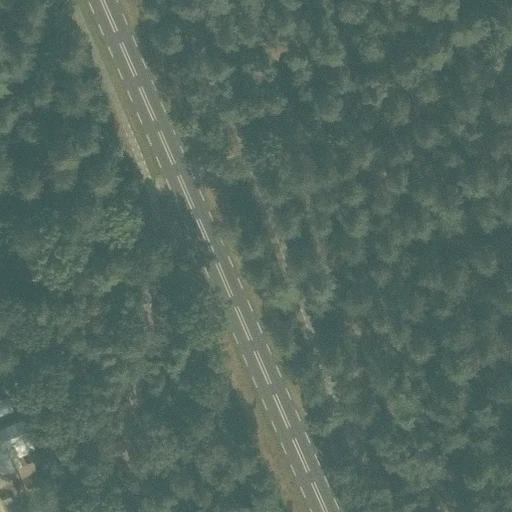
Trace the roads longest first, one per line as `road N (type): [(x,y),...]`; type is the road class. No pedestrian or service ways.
road 1 (primary): [(322,511),(103,0)]
road 2 (track): [(0,252),(511,34)]
